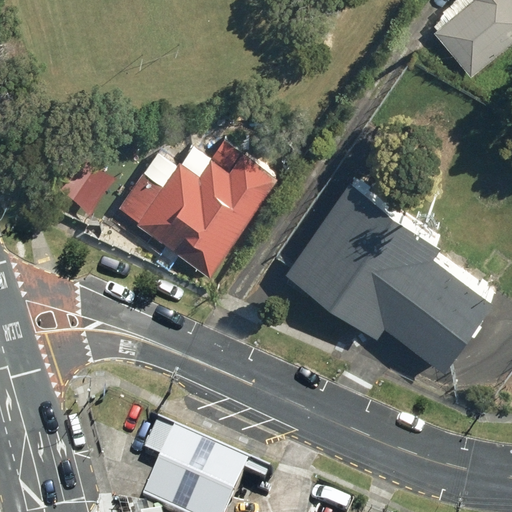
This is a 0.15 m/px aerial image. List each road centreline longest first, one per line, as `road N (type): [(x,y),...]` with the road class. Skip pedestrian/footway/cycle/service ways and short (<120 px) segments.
road 1 (residential): [(511,477),(416,455),(143,337)]
road 2 (residential): [(0,286),(88,302),(143,337)]
road 3 (secondary): [(2,369),(42,511)]
road 4 (residential): [(143,337),(93,340),(2,369)]
